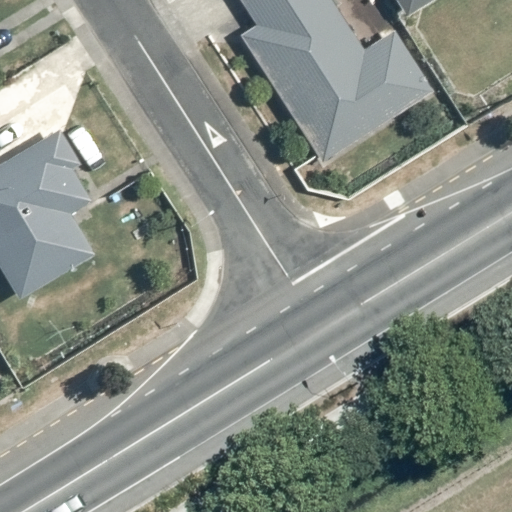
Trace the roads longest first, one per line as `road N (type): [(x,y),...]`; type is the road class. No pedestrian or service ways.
road 1 (residential): [(112,0),(322,330)]
road 2 (secondary): [(322,330),(25,511)]
road 3 (secondary): [(511,214),(322,330)]
